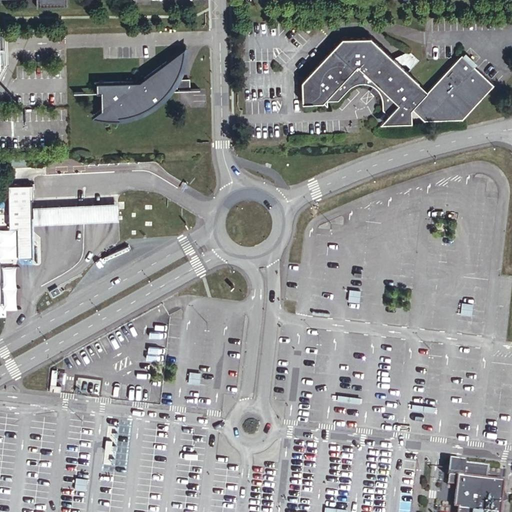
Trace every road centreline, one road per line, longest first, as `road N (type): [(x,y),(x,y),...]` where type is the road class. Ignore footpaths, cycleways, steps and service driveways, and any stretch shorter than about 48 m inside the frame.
road 1 (unclassified): [(0,376),(225,251)]
road 2 (unclassified): [(511,129),(406,152),(274,205)]
road 3 (unclassified): [(211,229),(0,349)]
road 4 (unclassified): [(237,190),(221,144),(217,0)]
